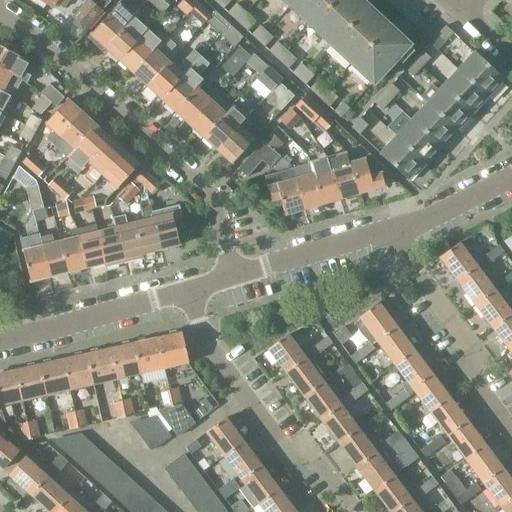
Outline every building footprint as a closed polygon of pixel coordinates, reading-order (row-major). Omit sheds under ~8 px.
[(62,8),(66,1),(66,0),(39,0),(51,8),(54,3),(62,8)] [(107,0),(92,0),(91,2),(102,11),(110,2),(107,0)] [(184,0),(179,6),(188,14),(197,3),(193,0),(184,0)] [(218,0),(216,3),(223,9),(230,0),(218,0)] [(283,0),(290,6),(310,25),(331,44),(351,63),(373,83),(395,58),(401,64),(413,51),(407,45),(386,26),(385,25),(365,7),(365,6),(358,0),(283,0)] [(511,0),(501,0),(511,9),(511,0)] [(86,29),(102,11),(91,2),(76,19),(86,29)] [(198,21),(206,12),(198,4),(189,13),(198,21)] [(236,22),(245,13),(236,4),(227,13),(236,22)] [(204,22),(219,35),(229,25),(214,11),(204,22)] [(100,44),(105,48),(129,22),(123,17),(121,20),(112,12),(90,35),(91,36),(89,39),(97,47),(100,44)] [(236,22),(246,31),(255,22),(245,13),(236,22)] [(133,18),(129,22),(105,48),(118,61),(147,30),(133,18)] [(229,25),(219,35),(233,48),(242,37),(229,25)] [(257,41),(266,32),(259,25),(250,35),(257,41)] [(444,43),(453,33),(445,26),(436,35),(444,43)] [(118,61),(133,74),(166,38),(157,30),(152,35),(147,30),(118,61)] [(257,41),(264,47),(272,38),(266,32),(257,41)] [(175,46),(166,38),(133,74),(146,87),(168,63),(163,58),(175,46)] [(278,60),(286,51),(277,42),(268,51),(278,60)] [(0,46),(0,69),(22,82),(27,85),(31,77),(21,72),(27,61),(0,46)] [(250,56),(240,47),(233,55),(230,52),(219,65),(233,77),(246,62),(250,56)] [(146,87),(160,99),(200,56),(193,50),(175,69),(168,63),(146,87)] [(278,60),(287,69),(296,60),(286,51),(278,60)] [(413,60),(421,67),(429,58),(422,51),(413,60)] [(458,70),(487,97),(487,96),(496,87),(493,85),(497,81),(500,77),(474,53),(458,70)] [(253,54),(250,56),(246,62),(261,75),(268,67),(253,54)] [(200,56),(160,99),(175,112),(196,89),(203,81),(197,76),(209,64),(200,56)] [(413,60),(404,69),(412,77),(421,67),(413,60)] [(298,79),(307,70),(300,64),(292,73),(298,79)] [(16,92),(22,82),(0,69),(0,92),(10,98),(14,90),(16,92)] [(298,79),(305,85),(314,76),(307,70),(298,79)] [(486,98),(487,97),(458,70),(442,87),(471,114),(472,113),(480,104),(477,102),(481,98),(484,95),(486,98)] [(280,83),(282,80),(273,71),(262,84),(271,92),(280,83)] [(319,98),(327,89),(318,80),(309,89),(319,98)] [(265,98),(279,111),(294,96),(280,83),(271,92),(265,98)] [(382,93),(390,101),(398,92),(391,84),(382,93)] [(41,94),(42,95),(51,103),(55,107),(64,98),(49,85),(41,94)] [(471,115),(471,114),(442,87),(427,104),(456,131),(456,130),(465,121),(462,118),(466,115),(468,112),(471,115)] [(189,125),(217,96),(218,94),(212,88),(204,96),(196,89),(175,112),(189,125)] [(319,98),(328,107),(337,98),(327,89),(319,98)] [(0,112),(1,113),(10,98),(0,92),(0,112)] [(382,93),(373,103),(381,110),(390,101),(382,93)] [(40,115),(51,103),(42,95),(32,109),(40,115)] [(315,121),(323,112),(324,111),(306,95),(295,107),(313,123),(315,121)] [(189,125),(203,138),(225,115),(230,109),(217,96),(189,125)] [(52,144),(81,113),(67,100),(45,124),(54,132),(47,139),(52,144)] [(340,118),(349,108),(342,102),(333,112),(340,118)] [(455,131),(456,131),(427,104),(411,121),(440,148),(441,147),(449,138),(447,135),(450,131),(453,129),(455,131)] [(203,138),(217,151),(244,121),(245,121),(248,117),(240,110),(231,120),(225,115),(203,138)] [(325,131),(334,121),(323,112),(315,121),(325,131)] [(96,126),(81,113),(52,144),(59,151),(66,143),(74,150),(96,126)] [(31,115),(25,126),(35,132),(41,121),(31,115)] [(350,128),(358,135),(370,123),(362,116),(350,128)] [(244,121),(217,151),(231,164),(253,140),(244,132),(250,126),(245,121),(244,121)] [(396,137),(425,164),(426,164),(425,163),(434,154),(431,152),(435,148),(437,146),(440,148),(411,121),(396,137)] [(30,142),(35,132),(25,126),(19,137),(30,142)] [(110,139),(96,126),(74,150),(67,158),(72,162),(68,167),(76,174),(80,171),(110,139)] [(282,144),(271,133),(263,142),(274,152),(282,144)] [(424,165),(425,164),(396,137),(380,155),(409,182),(410,180),(418,171),(416,169),(419,165),(422,162),(424,165)] [(124,152),(110,139),(80,171),(76,174),(79,176),(82,173),(94,184),(102,175),(124,152)] [(280,157),(274,152),(263,142),(238,170),(247,178),(262,161),(270,168),(280,157)] [(11,146),(5,158),(15,164),(21,152),(11,146)] [(138,165),(124,152),(102,175),(111,183),(108,186),(114,191),(138,165)] [(22,163),(29,169),(38,160),(30,153),(22,163)] [(358,195),(349,164),(346,153),(327,159),(340,200),(358,195)] [(0,177),(5,181),(15,164),(5,158),(0,166),(0,177)] [(320,172),(312,174),(321,205),(340,200),(327,159),(317,162),(320,172)] [(46,168),(38,160),(29,169),(38,177),(46,168)] [(364,160),(349,164),(358,195),(385,187),(381,174),(372,166),(367,167),(364,160)] [(304,166),(291,169),(303,210),(321,205),(312,174),(306,176),(304,166)] [(285,215),(303,210),(291,169),(265,177),(272,201),(280,199),(285,215)] [(135,179),(143,186),(152,177),(144,170),(135,179)] [(56,193),(64,183),(56,176),(48,185),(56,193)] [(152,177),(143,186),(152,194),(161,185),(152,177)] [(130,182),(123,190),(132,198),(139,190),(130,182)] [(32,213),(45,210),(37,183),(25,185),(32,213)] [(72,191),(64,183),(56,193),(64,201),(72,191)] [(125,205),(132,198),(123,190),(116,197),(125,205)] [(94,194),(83,197),(87,211),(98,208),(94,194)] [(72,201),(75,215),(87,211),(83,197),(72,201)] [(59,219),(69,215),(66,203),(55,206),(59,219)] [(151,212),(152,215),(160,250),(178,245),(174,230),(183,227),(177,205),(151,212)] [(152,215),(151,212),(150,208),(142,210),(144,220),(133,223),(141,255),(160,250),(152,215)] [(35,222),(47,219),(45,210),(32,213),(35,222)] [(116,228),(115,228),(124,263),(142,258),(141,255),(133,223),(125,225),(122,215),(113,218),(116,228)] [(0,242),(6,246),(12,234),(0,228),(0,242)] [(115,228),(97,232),(105,264),(104,264),(105,268),(124,263),(115,228)] [(97,232),(78,237),(86,268),(104,264),(105,264),(97,232)] [(40,234),(38,235),(49,278),(67,273),(59,241),(54,243),(52,233),(40,236),(40,234)] [(30,282),(49,278),(38,235),(27,238),(30,250),(23,252),(30,282)] [(67,273),(86,268),(78,237),(59,241),(67,273)] [(457,281),(477,267),(459,243),(440,258),(457,281)] [(498,246),(489,253),(494,260),(504,252),(498,246)] [(494,260),(489,253),(479,260),(484,267),(494,260)] [(457,281),(475,305),(494,290),(477,267),(457,281)] [(511,314),(494,290),(475,305),(492,328),(511,314)] [(353,323),(367,342),(368,341),(371,345),(376,341),(395,326),(379,304),(359,318),(361,320),(353,323)] [(492,328),(510,352),(511,350),(511,313),(511,314),(492,328)] [(413,350),(395,326),(376,341),(394,365),(413,350)] [(333,335),(341,346),(350,340),(342,329),(333,335)] [(181,333),(157,338),(164,369),(188,363),(181,333)] [(286,374),(305,359),(287,335),(268,350),(286,374)] [(327,336),(317,344),(322,351),(333,343),(327,336)] [(157,338),(133,344),(140,374),(164,369),(157,338)] [(368,341),(367,342),(359,349),(365,357),(375,349),(371,345),(368,341)] [(116,379),(140,374),(133,344),(109,349),(116,379)] [(322,351),(317,344),(307,351),(313,358),(322,351)] [(109,349),(86,354),(93,385),(116,379),(109,349)] [(355,364),(365,357),(359,349),(349,356),(355,364)] [(431,374),(413,350),(394,365),(412,388),(431,374)] [(69,390),(93,385),(86,354),(62,360),(69,390)] [(286,374),(303,397),(323,383),(305,359),(286,374)] [(62,360),(38,365),(45,396),(69,390),(62,360)] [(21,401),(45,396),(38,365),(14,371),(21,401)] [(0,373),(0,405),(21,401),(14,371),(0,373)] [(449,397),(431,374),(412,388),(429,412),(449,397)] [(321,421),(341,406),(345,403),(341,398),(343,397),(337,388),(331,393),(323,383),(303,397),(321,421)] [(352,390),(358,398),(367,391),(361,383),(352,390)] [(403,388),(394,396),(400,404),(410,396),(403,388)] [(177,389),(169,391),(172,406),(180,405),(177,389)] [(341,398),(345,403),(347,406),(358,398),(352,390),(343,397),(341,398)] [(172,406),(169,391),(159,393),(162,409),(172,406)] [(391,411),(400,404),(394,396),(385,403),(391,411)] [(429,412),(447,435),(466,421),(449,397),(429,412)] [(131,399),(121,401),(125,418),(135,416),(131,399)] [(117,420),(125,418),(121,401),(113,403),(117,420)] [(180,405),(172,406),(162,409),(157,410),(177,436),(194,423),(180,405)] [(321,421),(338,444),(358,429),(341,406),(321,421)] [(83,409),(73,411),(77,429),(87,426),(83,409)] [(0,466),(3,469),(19,451),(12,445),(0,410),(0,466)] [(69,431),(77,429),(73,411),(65,413),(69,431)] [(131,423),(144,441),(162,427),(155,417),(131,423)] [(243,441),(226,418),(206,433),(223,456),(243,441)] [(18,424),(22,442),(40,437),(36,420),(18,424)] [(484,445),(466,421),(447,435),(464,459),(484,445)] [(162,427),(144,441),(152,450),(170,437),(162,427)] [(338,444),(356,467),(375,453),(358,429),(338,444)] [(396,430),(388,437),(394,445),(403,439),(396,430)] [(101,453),(93,445),(81,435),(54,442),(86,470),(101,453)] [(439,436),(429,443),(434,451),(445,444),(439,436)] [(394,445),(388,437),(377,445),(380,449),(383,453),(384,453),(394,445)] [(185,447),(190,454),(200,447),(195,440),(185,447)] [(223,456),(241,480),(260,465),(243,441),(223,456)] [(425,458),(434,451),(429,443),(419,450),(425,458)] [(482,483),(501,468),(484,445),(464,459),(482,483)] [(356,467),(373,491),(393,476),(385,466),(390,462),(384,453),(383,453),(380,449),(375,453),(356,467)] [(103,487),(119,469),(101,453),(86,470),(103,487)] [(58,454),(52,461),(62,470),(68,463),(58,454)] [(172,478),(191,464),(183,454),(165,468),(172,478)] [(8,475),(31,496),(47,478),(24,457),(8,475)] [(55,477),(62,470),(52,461),(45,468),(55,477)] [(198,474),(191,464),(172,478),(179,488),(198,474)] [(241,480),(258,503),(278,489),(260,465),(241,480)] [(511,496),(511,482),(501,468),(482,483),(500,506),(511,496)] [(121,503),(137,486),(119,469),(103,487),(121,503)] [(198,474),(179,488),(186,497),(205,483),(198,474)] [(373,491),(389,511),(393,511),(410,500),(393,476),(373,491)] [(231,477),(224,483),(232,493),(239,488),(231,477)] [(432,477),(423,484),(428,492),(437,485),(432,477)] [(54,511),(68,497),(68,496),(47,478),(31,496),(48,511),(54,511)] [(212,493),(205,483),(186,497),(194,507),(212,493)] [(224,499),(232,493),(224,483),(217,488),(224,499)] [(474,483),(465,490),(470,498),(480,490),(474,483)] [(428,492),(423,484),(412,491),(416,496),(418,500),(420,498),(428,492)] [(146,494),(137,486),(121,503),(130,511),(146,494)] [(295,511),(278,489),(258,503),(264,511),(295,511)] [(470,498),(465,490),(455,497),(460,505),(470,498)] [(54,511),(85,511),(78,506),(83,500),(72,491),(68,496),(68,497),(54,511)] [(212,493),(194,507),(197,511),(206,511),(219,503),(212,493)] [(101,494),(96,500),(105,509),(111,503),(101,494)] [(145,511),(155,502),(146,494),(130,511),(131,511),(145,511)] [(393,511),(421,511),(427,508),(420,498),(418,500),(416,496),(410,500),(393,511)] [(511,511),(511,496),(500,506),(504,511),(511,511)] [(102,511),(105,509),(96,500),(89,508),(93,511),(102,511)] [(161,511),(164,510),(155,502),(145,511),(161,511)] [(226,511),(219,503),(206,511),(226,511)]
